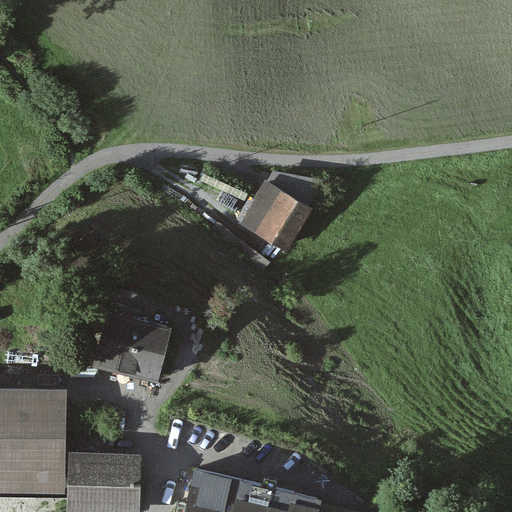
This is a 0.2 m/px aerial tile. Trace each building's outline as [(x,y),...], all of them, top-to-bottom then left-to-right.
[(258,232),(281,245),(304,206),(281,193),(262,182),(239,221),(258,232)] [(95,363),(153,377),(166,327),(103,311),(91,362),(95,363)] [(8,473),(59,474),(60,401),(0,399),(0,484),(7,485),(8,473)] [(69,499),(131,501),(132,460),(70,458),(69,499)] [(322,511),(325,499),(313,496),(292,491),(238,479),(192,469),(190,480),(182,511),(322,511)]
